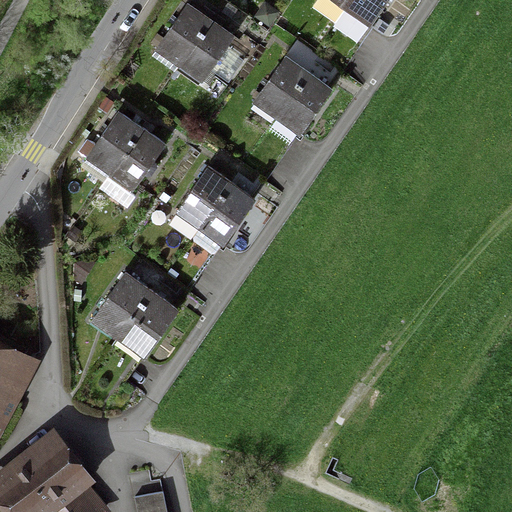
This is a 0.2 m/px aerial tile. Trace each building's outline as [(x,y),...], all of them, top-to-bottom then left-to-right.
[(336,0),(345,6),(371,23),(386,0),(336,0)] [(156,48),(202,80),(233,34),(223,27),(201,12),(187,2),(156,48)] [(359,40),(366,29),(371,23),(345,6),(313,50),(338,69),(342,63),(359,40)] [(269,112),(293,129),(298,132),(329,86),(315,75),(299,64),(285,55),(253,101),(269,112)] [(88,158),(133,189),(164,143),(155,136),(133,121),(120,112),(88,158)] [(272,159),(280,148),(288,136),(293,129),(269,112),(236,160),(260,176),(264,170),(272,159)] [(193,222),(217,238),(221,241),(253,195),(242,188),(231,180),(221,173),(209,165),(177,211),(193,222)] [(195,269),(204,257),(212,245),(217,238),(193,222),(160,270),(184,286),(188,279),(195,269)] [(114,334),(119,337),(138,350),(147,356),(179,308),(165,299),(140,282),(123,271),(92,318),(114,334)] [(119,337),(114,334),(105,347),(96,360),(120,376),(125,369),(134,356),(138,350),(119,337)] [(0,401),(24,358),(0,345),(0,401)] [(53,440),(0,483),(0,500),(9,511),(50,511),(51,511),(52,511),(101,511),(108,507),(53,440)] [(166,511),(161,490),(134,496),(137,511),(166,511)]
